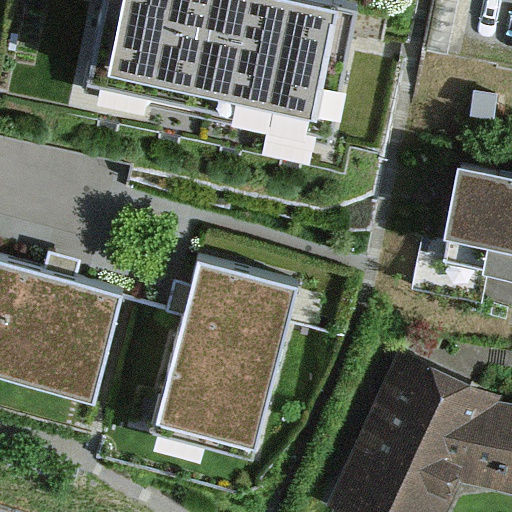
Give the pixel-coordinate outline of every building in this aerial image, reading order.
[(377,12),(322,0),(93,0),(71,107),(345,165),(377,12)] [(511,154),(461,144),(442,239),(511,253),(511,154)] [(0,355),(94,381),(122,277),(0,243),(0,355)] [(197,249),(154,420),(252,445),(296,274),(197,249)] [(511,390),(378,355),(309,511),(399,511),(413,479),(511,505),(511,390)]
